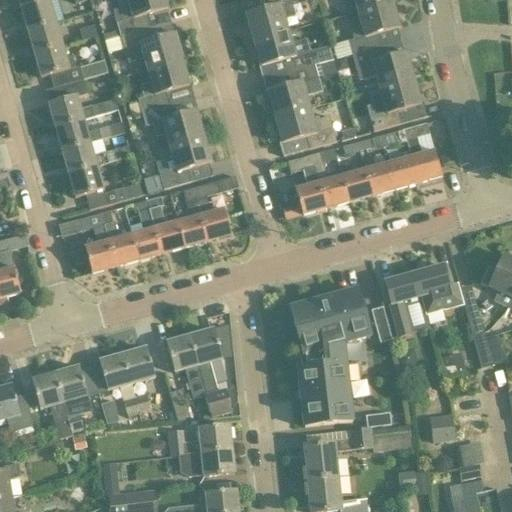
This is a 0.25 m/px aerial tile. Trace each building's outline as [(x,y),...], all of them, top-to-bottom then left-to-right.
[(14,12),(18,10),(19,12),(56,1),(58,0),(15,0),(16,2),(12,3),(14,12)] [(170,28),(162,0),(125,0),(128,8),(112,13),(118,32),(102,37),(105,46),(170,28)] [(241,0),(240,0),(245,19),(252,45),(287,35),(283,20),(294,17),(291,5),(296,3),(295,0),(241,0)] [(344,0),(345,2),(351,0),(356,16),(391,6),(388,0),(344,0)] [(63,22),(56,1),(19,12),(25,35),(55,27),(54,25),(63,22)] [(391,6),(356,16),(359,28),(356,29),(352,38),(353,41),(347,43),(352,59),(378,51),(374,37),(397,30),(391,6)] [(25,35),(32,59),(61,50),(55,27),(25,35)] [(96,39),(93,28),(79,32),(82,43),(96,39)] [(181,64),(170,28),(105,46),(108,56),(123,51),(127,64),(142,59),(146,74),(181,64)] [(290,45),(287,35),(252,45),(259,70),(283,63),(287,76),(314,68),(310,53),(308,54),(304,42),(290,45)] [(68,73),(61,50),(32,59),(39,82),(68,73)] [(358,83),(374,78),(377,91),(411,82),(404,57),(381,63),(378,51),(352,59),(358,83)] [(76,71),(80,83),(83,82),(107,75),(103,64),(76,71)] [(146,74),(149,84),(140,87),(143,99),(137,101),(141,115),(193,100),(189,86),(187,86),(181,64),(146,74)] [(266,95),(274,122),(309,112),(305,98),(321,93),(314,68),(287,76),(290,89),(266,95)] [(92,108),(78,111),(75,100),(87,97),(83,82),(80,83),(51,91),(55,106),(46,109),(53,133),(82,124),(82,123),(95,120),(92,108)] [(418,105),(411,82),(377,91),(366,94),(370,107),(365,108),(372,133),(400,126),(396,111),(418,105)] [(163,136),(167,151),(203,141),(195,115),(197,114),(193,100),(141,115),(145,128),(151,127),(155,139),(163,136)] [(118,112),(115,102),(100,106),(103,116),(118,112)] [(328,118),(312,123),(309,112),(274,122),(280,143),(301,138),(305,153),(335,144),(328,118)] [(85,135),(82,124),(53,133),(59,156),(89,147),(88,146),(101,142),(98,131),(85,135)] [(124,135),(121,125),(107,129),(110,139),(124,135)] [(402,132),(406,143),(411,161),(418,187),(439,181),(432,155),(421,158),(416,141),(429,137),(426,125),(402,132)] [(396,146),(406,143),(402,132),(393,134),(396,146)] [(210,167),(203,141),(167,151),(170,161),(156,166),(163,193),(212,179),(209,167),(210,167)] [(370,141),(356,145),(359,154),(373,150),(370,141)] [(344,158),(359,154),(356,145),(342,149),(344,158)] [(92,158),(89,147),(59,156),(66,179),(95,171),(95,168),(107,165),(104,155),(92,158)] [(131,159),(128,148),(114,152),(117,163),(131,159)] [(320,155),(309,158),(324,213),(347,207),(340,181),(328,184),(320,155)] [(302,173),(307,190),(293,194),(301,220),(324,213),(309,158),(287,164),(290,176),(302,173)] [(411,161),(385,168),(393,194),(418,187),(411,161)] [(385,168),(363,174),(370,200),(393,194),(385,168)] [(103,196),(102,194),(95,171),(66,179),(73,202),(85,199),(89,213),(141,198),(137,186),(103,196)] [(363,174),(340,181),(347,207),(370,200),(363,174)] [(222,214),(211,217),(206,198),(237,189),(234,179),(190,191),(205,246),(229,239),(222,214)] [(190,222),(175,226),(182,252),(205,246),(190,191),(182,193),(190,222)] [(160,199),(144,203),(159,259),(182,252),(175,226),(165,229),(159,209),(162,208),(160,199)] [(143,235),(129,239),(136,265),(159,259),(144,203),(132,207),(134,215),(137,214),(143,235)] [(115,271),(108,245),(103,228),(100,216),(75,223),(78,234),(92,230),(97,248),(83,252),(90,278),(115,271)] [(129,239),(108,245),(115,271),(136,265),(129,239)] [(0,302),(18,297),(3,243),(0,243),(0,302)] [(488,291),(497,295),(493,304),(507,311),(511,299),(511,261),(504,257),(497,273),(488,269),(480,286),(489,290),(488,291)] [(457,285),(449,287),(443,268),(414,276),(421,300),(425,317),(444,311),(444,312),(463,307),(457,285)] [(403,305),(421,300),(414,276),(386,284),(392,307),(388,308),(397,340),(411,336),(403,305)] [(357,292),(289,311),(301,354),(299,355),(303,369),(297,371),(304,429),(352,424),(345,364),(343,364),(341,346),(370,338),(357,292)] [(390,333),(381,300),(367,304),(375,336),(390,333)] [(464,314),(472,343),(485,340),(477,310),(464,314)] [(217,393),(209,365),(221,361),(213,332),(190,338),(205,398),(211,421),(232,415),(225,391),(217,393)] [(496,337),(485,340),(491,367),(504,364),(496,337)] [(193,401),(205,398),(190,338),(166,344),(174,374),(185,371),(193,401)] [(479,371),(491,367),(485,340),(472,343),(479,371)] [(146,350),(123,356),(131,386),(154,380),(146,350)] [(98,363),(107,393),(131,386),(123,356),(98,363)] [(78,369),(55,375),(64,405),(86,399),(78,369)] [(63,405),(64,405),(55,375),(31,382),(39,412),(49,409),(58,442),(71,438),(66,417),(63,405)] [(25,397),(14,400),(11,387),(0,389),(0,422),(6,420),(10,435),(33,428),(25,397)] [(190,421),(182,392),(169,395),(177,423),(190,421)] [(145,396),(134,398),(142,427),(153,426),(145,396)] [(134,398),(122,402),(129,428),(142,427),(134,398)] [(113,403),(100,406),(101,409),(102,416),(106,427),(118,423),(113,403)] [(71,438),(93,433),(106,431),(102,416),(101,409),(66,417),(71,438)] [(459,416),(461,433),(483,431),(481,413),(459,416)] [(370,428),(391,424),(389,414),(368,418),(370,428)] [(429,420),(432,445),(454,443),(451,418),(429,420)] [(178,459),(231,453),(229,427),(198,430),(200,443),(186,445),(184,433),(166,435),(169,460),(178,459)] [(305,438),(307,450),(304,450),(308,483),(337,480),(335,454),(372,450),(373,455),(411,451),(408,427),(305,438)] [(465,467),(484,463),(480,442),(460,446),(465,467)] [(234,476),(231,453),(178,459),(180,475),(188,480),(203,478),(203,479),(234,476)] [(0,500),(11,498),(8,482),(20,478),(18,466),(3,468),(3,472),(0,472),(0,500)] [(460,483),(481,479),(478,466),(457,471),(460,483)] [(427,496),(424,475),(415,476),(417,488),(413,488),(414,498),(427,496)] [(365,511),(365,501),(340,503),(337,480),(308,483),(310,511),(365,511)] [(480,482),(461,486),(466,511),(477,511),(475,496),(483,493),(480,482)] [(448,489),(453,511),(466,511),(461,486),(448,489)] [(166,511),(237,511),(235,492),(205,495),(205,496),(202,496),(198,500),(199,507),(167,511),(166,511)] [(156,511),(154,493),(103,500),(104,511),(156,511)] [(12,511),(11,498),(0,500),(0,511),(12,511)]
